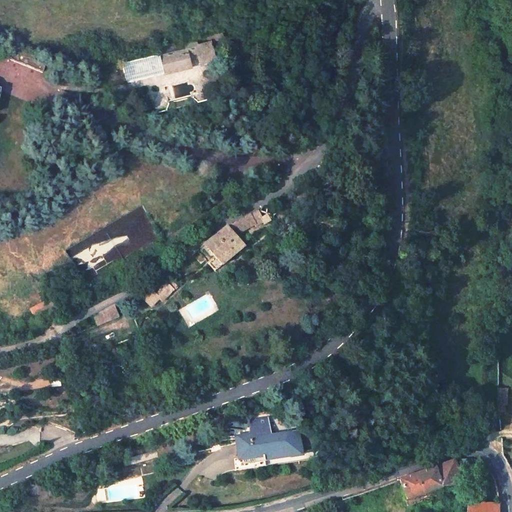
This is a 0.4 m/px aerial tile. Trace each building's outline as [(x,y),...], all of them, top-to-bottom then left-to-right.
[(220,42),(217,31),(200,35),(202,43),(192,46),(191,41),(152,50),(154,58),(120,66),(124,81),(181,68),(177,51),(190,48),(195,67),(210,63),(206,45),(220,42)] [(47,58),(14,44),(8,60),(40,73),(47,58)] [(40,149),(53,151),(55,135),(41,133),(40,149)] [(214,272),(245,248),(235,234),(241,229),(236,222),(224,229),(205,245),(214,257),(207,263),(214,272)] [(162,301),(174,289),(165,279),(163,280),(152,290),(162,301)] [(303,456),(302,430),(273,432),(272,416),(254,417),(255,432),(238,434),(239,455),(267,454),(287,453),(287,457),(303,456)] [(267,454),(239,455),(235,456),(235,468),(267,466),(267,454)] [(464,487),(457,468),(469,463),(469,458),(467,458),(466,458),(465,458),(464,458),(463,458),(462,458),(461,458),(460,458),(459,458),(458,458),(400,478),(407,499),(447,486),(464,487)] [(143,474),(158,472),(157,463),(147,464),(147,469),(143,470),(143,474)] [(498,505),(498,504),(468,503),(467,511),(497,511),(498,511),(498,510),(498,509),(498,508),(498,507),(498,506),(498,505)]
